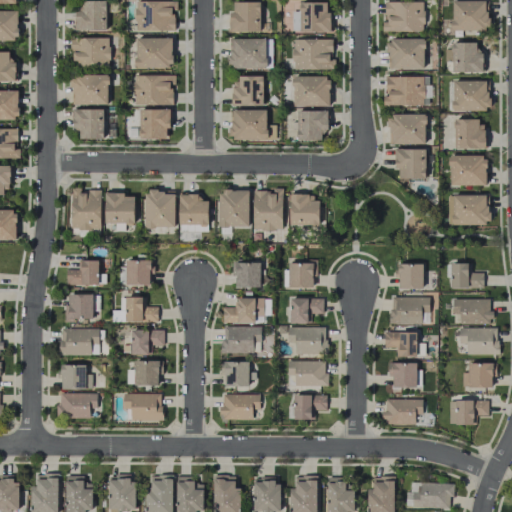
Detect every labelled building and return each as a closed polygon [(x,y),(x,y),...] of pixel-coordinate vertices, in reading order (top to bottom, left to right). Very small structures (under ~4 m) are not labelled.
[(105,0),(98,0),(82,0),(82,12),(74,12),(74,30),(106,30),(105,0)] [(175,31),(175,1),(135,0),(135,31),(175,31)] [(450,1),(451,31),(488,30),(487,0),(450,1)] [(259,1),(233,1),(233,11),(228,12),(228,32),(260,32),(259,1)] [(423,2),(385,1),(384,22),(382,22),(381,31),(423,32),(423,2)] [(328,2),(298,2),(299,12),(291,12),(292,32),(329,32),(328,2)] [(171,68),(172,38),(135,37),(135,67),(171,68)] [(265,38),(229,38),(229,68),(265,68),(265,38)] [(424,68),(423,38),(386,39),(387,69),(424,68)] [(292,69),(333,69),(332,39),(292,39),(292,69)] [(476,43),(452,42),(451,72),(482,72),(482,52),(476,52),(476,43)] [(108,104),(108,75),(71,75),(71,104),(108,104)] [(133,105),(173,104),(173,75),(132,75),(133,105)] [(262,75),(233,76),(233,106),(262,105),(262,75)] [(385,76),(385,96),(382,96),(383,105),(429,104),(429,75),(385,76)] [(292,106),(329,106),(329,77),(292,76),(292,106)] [(487,110),(488,81),(452,80),(452,110),(487,110)] [(103,138),(102,109),(71,109),(72,129),(78,129),(78,139),(103,138)] [(168,109),(139,109),(138,138),(168,139),(168,109)] [(266,139),(266,110),(230,110),(229,139),(266,139)] [(425,144),(425,114),(388,114),(388,144),(425,144)] [(453,120),(454,149),(484,148),(484,120),(453,120)] [(425,178),(425,148),(395,149),(396,178),(425,178)] [(449,185),(486,184),(485,155),(449,156),(449,185)] [(248,227),(248,190),(219,189),(218,226),(248,227)] [(252,229),(281,230),(282,189),(253,189),(252,229)] [(100,229),(100,191),(70,190),(70,228),(100,229)] [(174,227),(174,190),(144,191),(145,228),(174,227)] [(134,222),(134,196),(124,196),(124,192),(104,192),(105,223),(134,222)] [(198,193),(179,193),(178,231),(207,232),(208,200),(197,200),(198,193)] [(488,224),(487,194),(446,195),(447,224),(488,224)] [(289,225),(319,225),(319,195),(289,195),(289,225)] [(149,285),(150,260),(125,259),(125,285),(149,285)] [(65,285),(98,285),(98,260),(78,260),(78,270),(65,270),(65,285)] [(288,287),(314,288),(314,262),(288,261),(288,287)] [(233,287),(260,288),(260,263),(234,262),(233,287)] [(422,264),(397,263),(397,288),(422,289),(422,264)] [(470,263),(450,263),(450,288),(482,287),(482,272),(471,272),(470,263)] [(66,294),(65,322),(73,322),(73,319),(92,319),(93,294),(66,294)] [(145,306),(145,296),(125,297),(125,322),(157,321),(157,306),(145,306)] [(125,321),(124,297),(119,297),(120,310),(111,310),(111,322),(125,321)] [(235,298),(235,307),(222,307),(222,322),(263,322),(263,297),(235,298)] [(428,323),(428,297),(389,297),(389,323),(428,323)] [(289,323),(309,322),(309,314),(322,313),(322,298),(289,298),(289,323)] [(490,299),(452,298),(451,314),(459,314),(459,323),(489,324),(490,299)] [(260,326),(222,326),(221,352),(252,353),(252,342),(260,342),(260,326)] [(326,353),(325,326),(287,327),(287,342),(294,342),(294,354),(326,353)] [(497,354),(496,327),(458,328),(458,343),(465,343),(466,355),(497,354)] [(98,328),(60,328),(59,354),(97,355),(98,328)] [(130,354),(150,354),(150,345),(162,345),(163,329),(130,328),(130,354)] [(424,356),(423,343),(416,343),(416,331),(383,332),(383,347),(395,347),(395,357),(424,356)] [(158,361),(133,360),(133,369),(126,369),(126,385),(158,385),(158,361)] [(248,362),(220,361),(220,375),(224,375),(224,386),(248,386),(248,362)] [(324,361),(289,361),(289,386),(327,386),(327,372),(323,372),(324,361)] [(415,363),(387,362),(387,377),(392,377),(392,387),(415,388),(415,363)] [(491,388),(492,363),(467,363),(467,372),(461,372),(461,387),(491,388)] [(85,364),(60,364),(61,389),(85,389),(85,364)] [(96,393),(60,392),(59,404),(56,404),(55,417),(95,418),(96,393)] [(123,409),(129,409),(129,420),(161,420),(161,393),(123,393),(123,409)] [(258,393),(220,394),(220,420),(252,419),(252,409),(259,409),(258,393)] [(326,395),(293,394),(293,419),(310,419),(310,410),(326,410),(326,395)] [(487,400),(448,400),(448,424),(473,424),(473,415),(487,415),(487,400)] [(29,511),(57,511),(58,474),(36,473),(35,486),(31,486),(29,511)] [(92,483),(83,483),(83,474),(65,474),(64,511),(84,511),(84,509),(92,509),(92,483)] [(134,511),(135,481),(129,481),(130,475),(109,474),(107,511),(134,511)] [(0,475),(0,510),(19,510),(18,482),(13,482),(13,475),(0,475)] [(171,511),(173,475),(151,475),(150,487),(145,487),(144,511),(171,511)] [(239,511),(240,487),(234,487),(234,475),(213,475),(212,511),(239,511)] [(289,488),(289,511),(316,511),(316,475),(294,476),(294,488),(289,488)] [(202,510),(203,483),(193,483),(194,476),(176,476),(175,511),(195,511),(195,510),(202,510)] [(393,511),(393,476),(372,476),(372,489),(366,489),(366,511),(393,511)] [(278,511),(280,484),(274,483),(274,477),(253,477),(252,511),(261,511),(278,511)] [(345,477),(327,477),(326,511),(352,511),(353,490),(344,490),(345,477)] [(448,508),(449,497),(452,497),(453,483),(410,482),(410,493),(405,492),(405,506),(448,508)]
